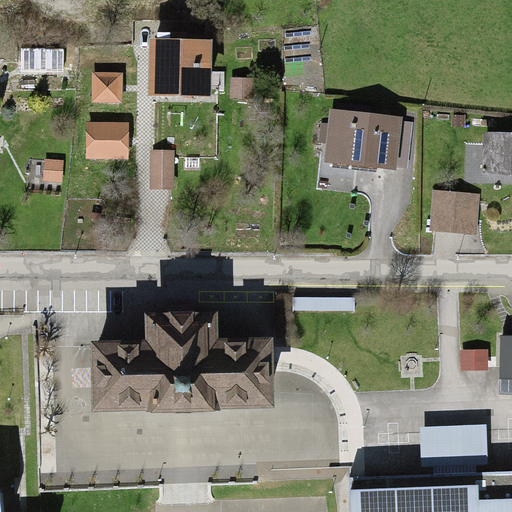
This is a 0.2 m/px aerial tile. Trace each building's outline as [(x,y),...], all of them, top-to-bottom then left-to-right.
[(151,37),(148,89),(207,92),(210,41),(151,37)] [(254,85),(229,83),(228,100),(253,101),(254,85)] [(331,111),(324,162),(400,171),(407,121),(331,111)] [(511,133),(480,133),(479,175),(511,176),(511,133)] [(171,152),(147,152),(148,186),(171,186),(171,152)] [(64,163),(39,161),(38,174),(62,176),(64,163)] [(452,202),(433,203),(434,231),(453,230),(452,202)] [(140,337),(92,339),(94,410),(175,407),(269,405),(267,334),(215,335),(215,312),(139,314),(140,337)] [(511,335),(498,335),(497,388),(511,388),(511,335)] [(350,480),(351,511),(511,511),(511,474),(487,475),(485,426),(418,429),(420,478),(350,480)]
